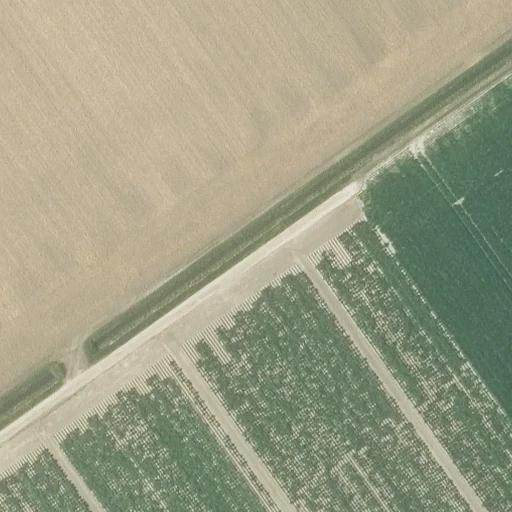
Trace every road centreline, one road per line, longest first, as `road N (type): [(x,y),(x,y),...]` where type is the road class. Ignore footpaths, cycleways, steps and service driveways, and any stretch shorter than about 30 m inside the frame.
road 1 (track): [(0,440),(352,192)]
road 2 (track): [(511,67),(359,175),(352,192)]
